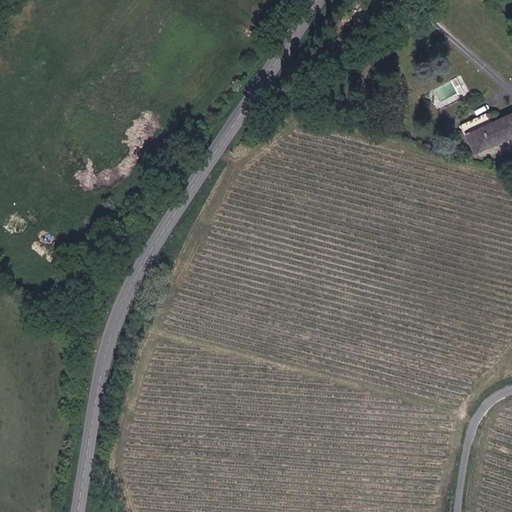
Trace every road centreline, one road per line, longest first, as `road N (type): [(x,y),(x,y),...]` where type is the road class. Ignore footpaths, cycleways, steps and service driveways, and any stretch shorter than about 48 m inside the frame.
road 1 (secondary): [(81,511),(109,349),(138,276),(320,0)]
road 2 (unclassified): [(511,390),(484,409),(471,431),(459,511)]
